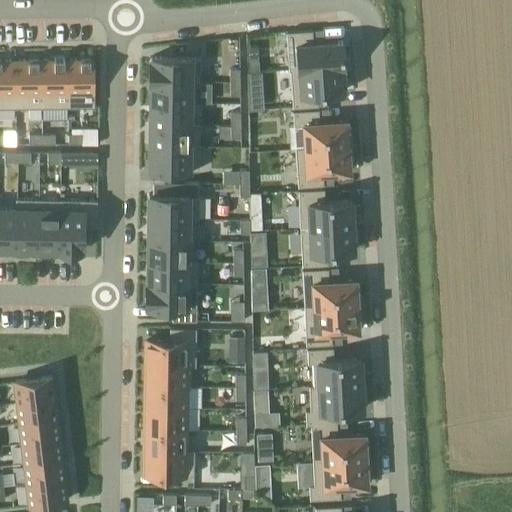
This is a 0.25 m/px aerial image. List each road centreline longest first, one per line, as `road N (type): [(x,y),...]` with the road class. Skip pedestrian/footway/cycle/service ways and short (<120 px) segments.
road 1 (residential): [(129,20),(157,25),(337,4),(369,17),(400,511)]
road 2 (residential): [(111,300),(119,61),(129,20)]
road 3 (residential): [(110,511),(111,300)]
road 4 (residential): [(0,14),(96,12),(129,20)]
